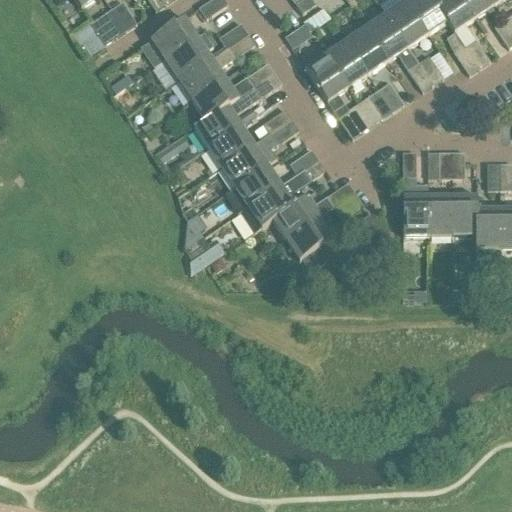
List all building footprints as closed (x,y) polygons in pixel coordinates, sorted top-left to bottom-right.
[(71,0),(80,13),(99,0),(71,0)] [(144,0),(155,16),(166,9),(159,0),(144,0)] [(159,0),(166,9),(176,2),(175,0),(159,0)] [(206,24),(228,9),(222,0),(218,0),(199,13),(206,24)] [(289,0),(296,9),(308,0),(289,0)] [(431,3),(433,2),(431,0),(413,0),(405,6),(427,39),(446,27),(447,26),(431,3)] [(463,31),(474,23),(458,0),(435,0),(433,2),(431,3),(447,26),(446,27),(453,38),(454,37),(478,74),(490,66),(476,44),(475,45),(468,34),(466,35),(463,31)] [(458,0),(474,23),(494,10),(487,0),(458,0)] [(487,0),(494,10),(509,0),(487,0)] [(309,1),(296,10),(302,19),(315,10),(309,1)] [(407,53),(427,39),(405,6),(385,19),(407,53)] [(111,14),(126,35),(137,28),(122,7),(111,14)] [(316,11),(295,25),(303,37),(324,23),(316,11)] [(111,14),(101,21),(116,42),(126,36),(111,14)] [(418,68),(407,53),(385,19),(365,33),(387,66),(399,58),(402,62),(400,64),(422,97),(432,90),(418,68)] [(164,66),(198,43),(183,22),(150,45),(164,66)] [(511,37),(504,25),(494,32),(509,53),(511,51),(511,37)] [(226,53),(248,39),(241,28),(219,43),(226,53)] [(367,80),(387,66),(365,33),(345,46),(367,80)] [(87,40),(97,54),(105,49),(95,34),(87,40)] [(469,80),(478,74),(454,37),(453,38),(447,43),(454,59),(469,80)] [(198,43),(164,66),(177,86),(211,63),(206,56),(212,51),(203,38),(197,42),(198,43)] [(233,64),(255,49),(248,39),(226,53),(233,64)] [(348,93),(367,80),(345,46),(325,59),(348,93)] [(211,63),(177,86),(190,105),(224,82),(217,72),(220,70),(222,72),(233,64),(226,53),(211,63)] [(304,73),(337,123),(348,115),(340,104),(339,105),(336,101),(348,93),(325,59),(304,73)] [(418,68),(432,90),(444,82),(429,61),(418,68)] [(224,82),(190,105),(203,124),(204,125),(227,110),(228,112),(239,104),(238,103),(253,93),(275,79),(268,68),(246,83),(231,92),(224,82)] [(203,124),(192,132),(206,153),(241,131),(234,121),(260,104),(271,96),(282,89),(275,79),(253,93),(238,103),(239,104),(228,112),(227,110),(204,125),(203,124)] [(378,95),(392,117),(404,109),(389,88),(378,95)] [(378,95),(368,102),(383,124),(392,117),(378,95)] [(270,140),(291,126),(284,115),(263,129),(270,140)] [(348,115),(337,123),(351,144),(362,137),(348,115)] [(233,193),(268,170),(275,165),(269,155),(298,137),(291,126),(270,140),(254,150),(220,173),(233,193)] [(220,173),(254,150),(241,131),(206,153),(220,173)] [(182,142),(156,160),(162,169),(188,151),(182,142)] [(291,171),(284,176),(289,185),(297,180),(318,166),(311,155),(290,169),(291,171)] [(416,158),(402,158),(402,159),(402,184),(402,242),(427,242),(427,201),(427,192),(416,192),(416,184),(416,158)] [(450,158),(439,158),(440,184),(451,184),(450,158)] [(451,158),(450,158),(451,184),(465,184),(465,169),(465,158),(451,158)] [(247,213),(239,218),(253,238),(260,233),(261,233),(272,225),(294,209),(294,208),(288,200),(291,198),(292,199),(312,186),(311,185),(325,176),(318,166),(297,180),(289,185),(281,190),(247,213)] [(487,169),(487,196),(498,196),(498,169),(487,169)] [(511,169),(498,169),(498,196),(511,195),(511,169)] [(281,190),(281,189),(268,170),(233,193),(247,213),(281,190)] [(294,209),(272,225),(285,245),(319,222),(333,213),(355,198),(348,188),(337,195),(326,202),(315,209),(317,212),(314,214),(312,212),(305,201),(294,208),(294,209)] [(341,223),(362,209),(355,198),(333,213),(341,223)] [(427,242),(451,242),(451,200),(427,201),(427,242)] [(474,214),(477,214),(476,200),(451,200),(451,242),(474,242),(475,242),(474,214)] [(499,253),(511,253),(511,213),(499,214),(499,253)] [(474,253),(499,253),(499,214),(477,214),(474,214),(475,242),(474,242),(474,253)] [(326,263),(326,256),(322,250),(333,242),(319,222),(285,245),(299,265),(303,262),(307,268),(314,271),(322,269),(326,263)] [(190,281),(225,257),(215,244),(189,261),(190,281)]
